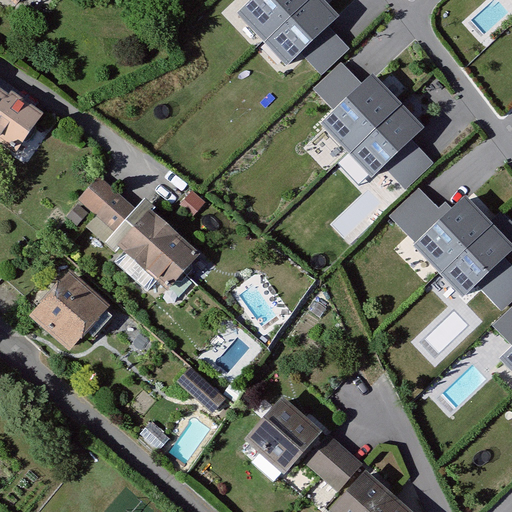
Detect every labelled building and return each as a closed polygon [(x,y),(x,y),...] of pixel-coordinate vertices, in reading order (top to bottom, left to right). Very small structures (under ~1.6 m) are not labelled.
[(310,0),(250,0),(238,13),(268,42),(310,0)] [(339,16),(323,0),(310,0),(268,42),(290,64),(301,51),(328,27),(339,16)] [(347,47),(328,27),(301,51),(320,71),(347,47)] [(335,110),(362,86),(342,63),(314,87),(335,110)] [(335,110),(323,122),(353,154),(404,106),(374,74),(362,86),(335,110)] [(41,106),(0,77),(0,138),(13,147),(41,106)] [(404,106),(353,154),(376,177),(387,166),(412,143),(427,129),(404,106)] [(431,163),(412,143),(387,166),(406,186),(431,163)] [(350,153),(342,159),(360,180),(367,173),(350,153)] [(116,228),(133,208),(97,177),(80,197),(116,228)] [(416,242),(452,210),(447,205),(440,211),(420,189),(391,215),(416,242)] [(204,203),(192,192),(180,207),(191,217),(204,203)] [(493,224),(466,196),(452,210),(416,242),(443,271),(493,224)] [(196,248),(139,201),(133,208),(116,228),(111,235),(167,283),(196,248)] [(88,214),(79,205),(69,216),(78,225),(88,214)] [(511,243),(493,224),(443,271),(466,296),(480,282),(506,259),(511,252),(511,243)] [(511,299),(511,264),(506,259),(480,282),(504,307),(511,299)] [(108,299),(58,261),(23,305),(73,344),(108,299)] [(511,343),(511,306),(493,324),(511,343)] [(511,346),(500,358),(511,370),(511,346)] [(226,398),(190,367),(177,382),(213,414),(226,398)] [(318,429),(285,399),(248,439),(281,469),(318,429)] [(170,439),(153,423),(141,434),(159,451),(170,439)] [(361,462),(326,433),(303,460),(338,489),(361,462)] [(419,511),(420,511),(361,462),(338,489),(322,508),(327,511),(419,511)]
